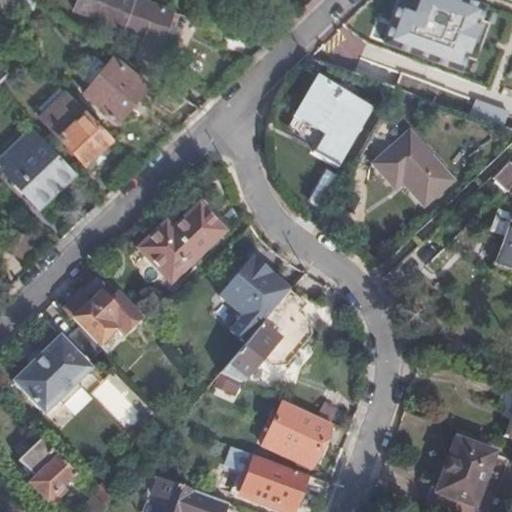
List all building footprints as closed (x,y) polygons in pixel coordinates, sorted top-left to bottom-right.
[(151,64),(171,9),(145,0),(77,0),(73,12),(133,37),(128,53),(133,55),(132,57),(151,64)] [(401,8),(390,38),(457,62),(461,51),(466,53),(482,10),(455,0),(416,0),(412,13),(401,8)] [(240,51),(245,36),(221,28),(216,42),(240,51)] [(406,57),(355,38),(346,66),(396,84),(406,57)] [(143,87),(109,58),(80,91),(114,119),(143,87)] [(368,110),(313,78),(290,115),(320,133),(310,150),(335,165),(368,110)] [(169,115),(182,102),(161,88),(150,103),(169,115)] [(82,161),(108,136),(85,111),(64,90),(38,115),(82,161)] [(472,102),(470,114),(504,121),(506,109),(472,102)] [(35,205),(73,170),(30,125),(0,155),(0,162),(4,167),(1,170),(35,205)] [(408,128),(398,138),(369,165),(392,190),(403,179),(425,203),(453,176),(426,148),(408,128)] [(511,158),(494,174),(506,186),(511,180),(511,158)] [(304,201),(322,212),(342,179),(324,169),(304,201)] [(164,222),(137,250),(169,282),(223,229),(198,204),(172,229),(164,222)] [(511,219),(496,213),(489,232),(503,236),(493,265),(511,271),(511,219)] [(277,303),(288,291),(258,264),(248,277),(240,270),(218,296),(256,328),(277,303)] [(95,294),(87,302),(79,294),(64,309),(97,344),(113,328),(119,335),(134,321),(110,295),(99,284),(92,290),(95,294)] [(139,315),(115,290),(110,295),(134,321),(139,315)] [(219,372),(241,382),(260,358),(270,366),(285,365),(310,335),(308,322),(298,313),(305,304),(288,291),(277,303),(256,328),(219,372)] [(58,335),(11,380),(42,413),(57,398),(61,402),(79,385),(75,381),(89,368),(84,363),(99,349),(77,326),(63,340),(58,335)] [(91,392),(123,427),(137,414),(106,379),(91,392)] [(502,437),(511,440),(511,393),(502,390),(496,405),(511,411),(502,437)] [(311,468),(331,423),(282,401),(262,447),(311,468)] [(60,485),(71,474),(38,439),(18,458),(35,476),(31,480),(31,487),(40,497),(47,497),(49,498),(53,498),(61,491),(61,489),(61,486),(60,485)] [(493,455),(456,442),(436,493),(441,495),(437,506),(452,511),(463,511),(466,505),(473,507),(493,455)] [(269,467),(270,463),(249,455),(243,472),(247,473),(241,492),(283,508),(288,494),(296,497),(302,480),(269,467)] [(228,511),(230,507),(157,480),(151,496),(160,498),(155,511),(228,511)] [(101,511),(104,508),(94,497),(81,511),(101,511)]
